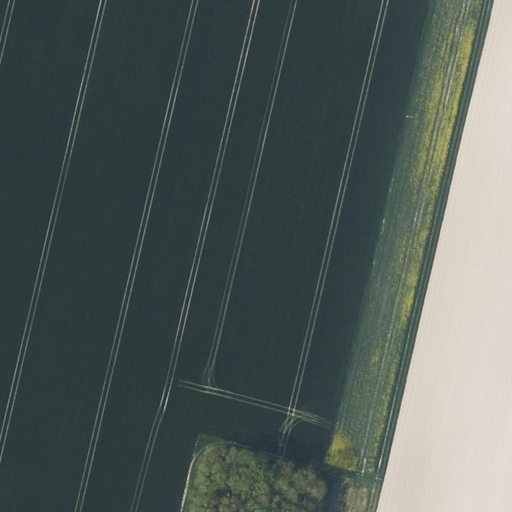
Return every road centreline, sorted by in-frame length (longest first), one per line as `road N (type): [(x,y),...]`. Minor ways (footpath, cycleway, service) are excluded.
road 1 (track): [(374,490),(487,0)]
road 2 (track): [(374,490),(217,443),(190,463),(179,511)]
